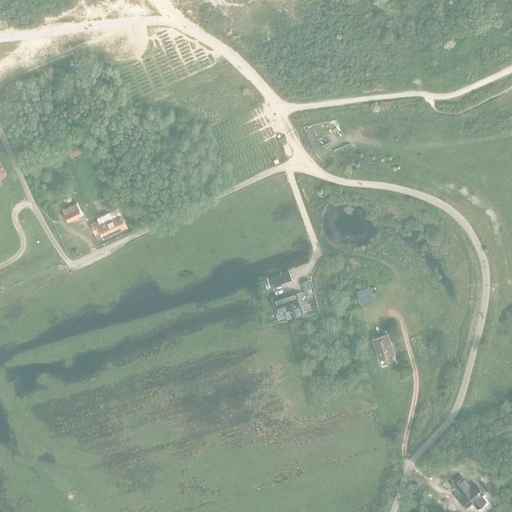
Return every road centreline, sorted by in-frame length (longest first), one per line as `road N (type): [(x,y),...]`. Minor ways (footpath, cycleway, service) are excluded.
road 1 (unclassified): [(388,511),(401,477),(455,408),(483,310),(482,260),(464,225),(440,205),(383,185),(341,181),(302,153)]
road 2 (unclassified): [(302,153),(70,266),(60,253)]
